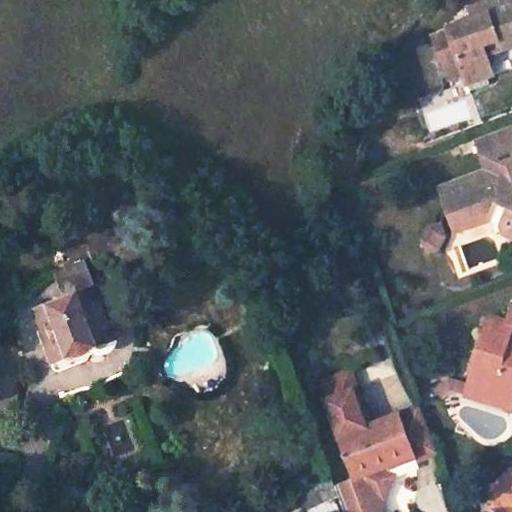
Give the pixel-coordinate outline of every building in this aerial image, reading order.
[(511,0),(486,0),(471,5),(474,14),(473,15),(450,22),(451,27),(450,27),(435,32),(447,64),(461,59),(463,65),(466,73),(487,65),(486,60),(492,59),(490,52),(486,40),(502,35),(506,47),(511,44),(511,0)] [(486,40),(490,52),(506,47),(502,35),(486,40)] [(461,59),(447,64),(449,70),(463,65),(461,59)] [(469,80),(490,73),(497,70),(494,63),(492,59),(486,60),(487,65),(466,73),(469,80)] [(511,145),(510,147),(479,158),(484,173),(439,189),(454,233),(492,219),(497,221),(503,238),(511,241),(511,145)] [(431,249),(439,231),(436,223),(424,227),(418,240),(423,252),(431,249)] [(40,316),(57,362),(58,362),(68,360),(76,357),(81,355),(85,351),(89,349),(96,349),(101,351),(106,351),(111,349),(115,345),(118,339),(117,334),(106,302),(98,305),(95,294),(40,316)] [(249,310),(255,325),(270,318),(265,303),(249,310)] [(477,339),(465,380),(473,383),(467,401),(506,413),(511,395),(511,311),(509,310),(508,312),(504,326),(491,322),(485,342),(477,339)] [(484,320),(477,339),(485,342),(491,322),(484,320)] [(465,381),(459,399),(467,401),(473,383),(465,380),(465,381)] [(350,477),(331,483),(341,511),(380,511),(373,492),(377,468),(375,461),(407,450),(394,415),(364,425),(350,388),(320,399),(350,477)] [(458,403),(455,394),(441,400),(437,413),(445,415),(448,407),(458,403)] [(407,450),(375,461),(377,468),(379,473),(411,462),(407,450)] [(511,511),(511,468),(486,492),(497,504),(490,511),(511,511)] [(307,511),(334,511),(328,490),(303,497),(307,511)]
